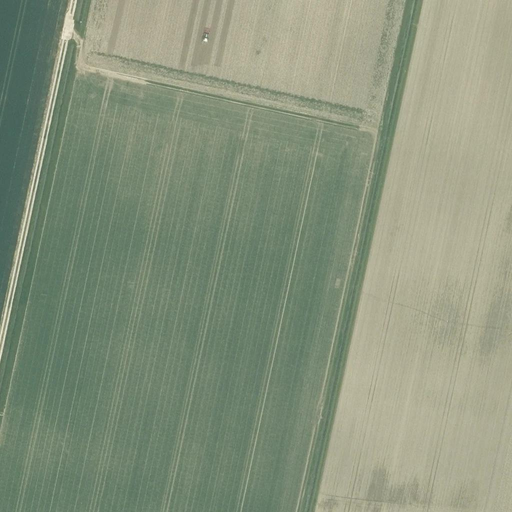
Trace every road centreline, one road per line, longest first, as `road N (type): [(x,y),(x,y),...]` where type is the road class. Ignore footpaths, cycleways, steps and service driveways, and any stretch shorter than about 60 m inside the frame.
road 1 (track): [(297,511),(410,0)]
road 2 (track): [(313,511),(421,0)]
road 3 (track): [(74,0),(0,349)]
